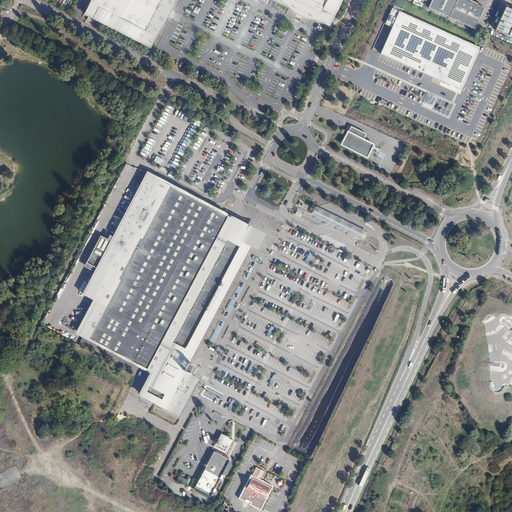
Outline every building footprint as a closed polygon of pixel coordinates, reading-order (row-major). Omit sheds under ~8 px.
[(88,0),(82,12),(145,43),(160,14),(162,15),(168,4),(165,3),(166,0),(88,0)] [(284,0),(294,5),(293,8),(295,9),(298,10),(301,12),(304,13),(305,10),(327,21),(337,0),(284,0)] [(473,0),(431,0),(430,5),(476,26),(485,5),(473,0)] [(511,7),(507,5),(496,27),(511,34),(511,7)] [(478,50),(397,14),(380,52),(390,59),(460,89),(478,50)] [(364,138),(366,132),(351,124),(348,130),(343,139),(344,140),(343,142),(348,145),(348,146),(361,153),(361,151),(367,154),(368,152),(369,152),(374,143),(364,138)] [(153,162),(160,165),(163,160),(155,156),(153,162)] [(226,227),(231,218),(228,214),(148,172),(112,240),(101,234),(86,261),(97,267),(84,293),(98,301),(81,333),(152,370),(140,392),(177,411),(196,375),(190,372),(192,368),(194,365),(186,360),(214,308),(249,241),(246,240),(241,237),(231,232),(232,231),(233,231),(233,230),(234,229),(234,228),(233,227),(232,226),(231,225),(230,225),(229,225),(228,226),(227,226),(226,227)] [(366,232),(315,206),(311,214),(362,240),(366,232)] [(265,231),(228,214),(231,218),(226,227),(227,226),(228,226),(229,225),(230,225),(231,225),(232,226),(233,227),(234,228),(234,229),(233,230),(233,231),(232,231),(231,232),(241,237),(246,240),(249,241),(256,246),(265,231)] [(219,433),(216,441),(224,445),(227,436),(219,433)] [(216,448),(215,450),(229,457),(230,455),(226,453),(216,448)] [(195,485),(213,451),(212,450),(204,465),(194,485),(195,485)] [(229,460),(230,458),(229,457),(215,450),(214,450),(213,451),(195,485),(195,487),(196,488),(209,495),(210,495),(211,493),(212,491),(213,492),(214,489),(219,478),(220,479),(221,476),(221,475),(229,460)] [(231,460),(229,460),(221,475),(221,476),(220,479),(219,478),(214,489),(213,492),(212,491),(211,493),(213,494),(231,460)] [(187,478),(181,475),(179,478),(190,485),(194,477),(189,474),(187,478)] [(252,474),(240,498),(262,509),(274,485),(262,479),(252,474)] [(209,495),(196,488),(195,489),(208,496),(209,495)]
